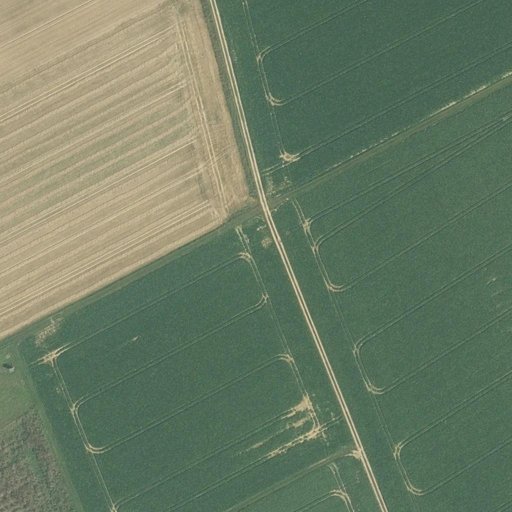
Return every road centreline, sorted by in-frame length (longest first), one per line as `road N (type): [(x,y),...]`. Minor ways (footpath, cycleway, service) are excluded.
road 1 (track): [(511,78),(0,348)]
road 2 (track): [(385,511),(264,207),(212,0)]
road 3 (track): [(12,342),(79,511)]
road 4 (track): [(359,446),(232,511)]
